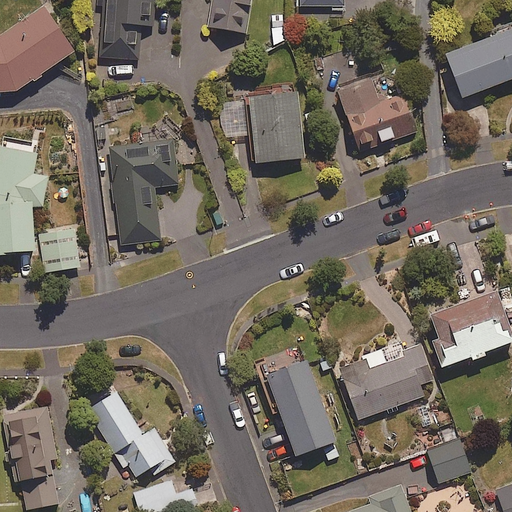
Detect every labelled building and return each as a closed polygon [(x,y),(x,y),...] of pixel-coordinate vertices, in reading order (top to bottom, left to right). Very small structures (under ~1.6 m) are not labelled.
[(155,25),(157,0),(102,0),(99,56),(140,59),(143,24),(155,25)] [(211,0),(207,26),(249,34),(255,0),(211,0)] [(0,91),(17,90),(75,50),(45,5),(0,34),(0,33),(0,91)] [(271,15),(271,41),(286,41),(285,15),(271,15)] [(465,97),(511,78),(511,26),(447,53),(465,97)] [(340,90),(359,151),(417,133),(406,94),(378,102),(371,80),(340,90)] [(306,157),(300,90),(250,95),(257,162),(306,157)] [(155,185),(179,183),(175,140),(106,146),(108,167),(112,167),(113,177),(109,178),(114,235),(119,235),(120,243),(160,239),(155,185)] [(13,141),(12,148),(0,146),(0,252),(36,251),(34,207),(46,206),(50,175),(37,173),(40,150),(35,150),(36,144),(13,141)] [(51,272),(80,268),(76,228),(46,232),(51,272)] [(440,337),(433,340),(443,367),(473,356),(475,360),(489,355),(488,352),(511,342),(511,326),(498,289),(432,314),(440,337)] [(364,360),(340,368),(359,419),(425,396),(421,384),(434,379),(422,345),(403,352),(405,356),(387,362),(382,349),(363,356),(364,360)] [(339,440),(310,360),(269,375),(298,455),(322,446),(328,462),(341,457),(335,441),(339,440)] [(144,435),(118,390),(90,406),(126,467),(129,465),(136,477),(164,461),(166,464),(173,460),(155,428),(144,435)] [(59,504),(53,467),(59,466),(50,407),(3,414),(14,483),(23,482),(27,509),(59,504)] [(431,440),(434,449),(429,451),(441,483),(472,471),(460,439),(455,441),(451,432),(431,440)] [(198,488),(176,494),(172,480),(133,491),(138,511),(179,511),(206,504),(201,487),(198,488)] [(427,511),(423,511),(413,511),(404,482),(370,493),(373,504),(347,511),(427,511)] [(511,511),(511,482),(494,488),(501,511),(511,511)]
